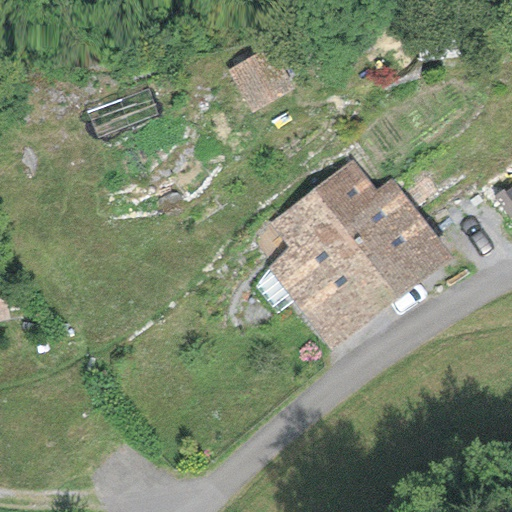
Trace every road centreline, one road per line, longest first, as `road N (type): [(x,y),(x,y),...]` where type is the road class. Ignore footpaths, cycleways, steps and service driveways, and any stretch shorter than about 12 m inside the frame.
road 1 (unclassified): [(177,511),(358,359),(511,275)]
road 2 (track): [(179,510),(0,486)]
